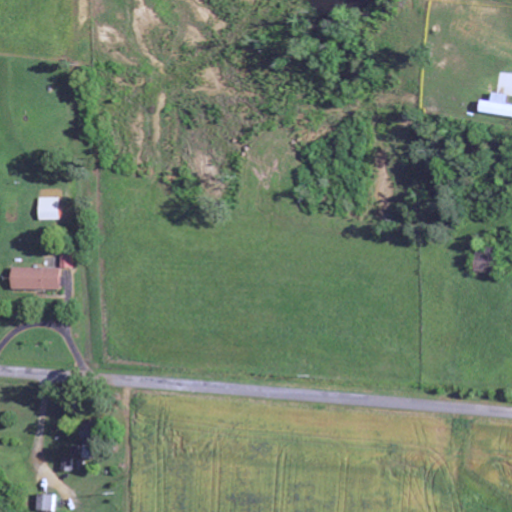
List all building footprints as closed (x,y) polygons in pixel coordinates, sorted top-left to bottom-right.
[(511,99),(511,95),(497,94),(496,101),(486,100),(484,114),(511,116),(511,105),(511,99)] [(77,255),(64,255),(64,268),(76,269),(77,255)] [(17,290),(66,291),(66,269),(18,268),(17,290)] [(86,459),(100,459),(100,445),(107,445),(107,423),(87,423),(86,459)] [(65,472),(76,472),(76,459),(65,459),(65,472)] [(52,511),(57,511),(59,496),(42,494),(40,511),(52,511)]
